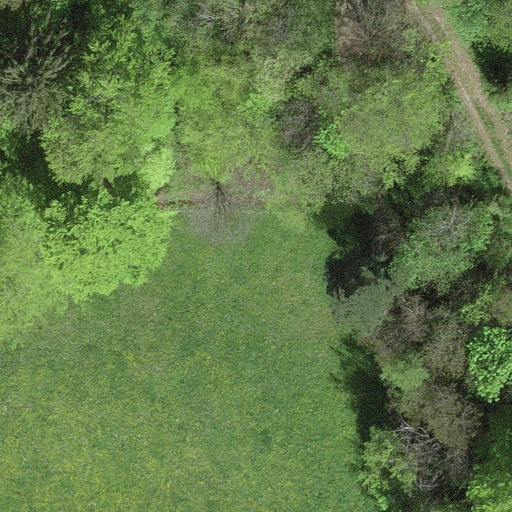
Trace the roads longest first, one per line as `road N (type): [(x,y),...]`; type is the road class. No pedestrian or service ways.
road 1 (track): [(347,0),(359,39),(394,375),(430,511)]
road 2 (track): [(511,167),(416,0)]
